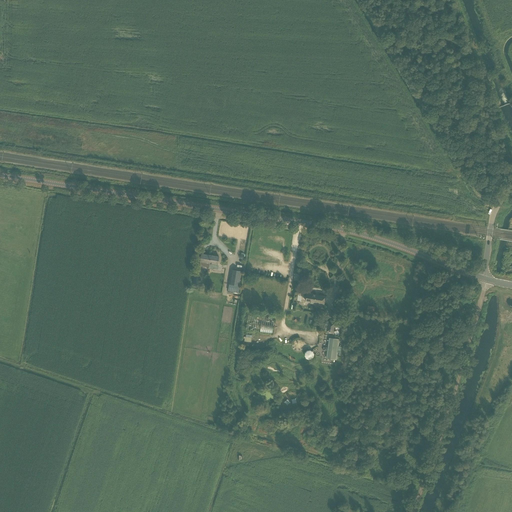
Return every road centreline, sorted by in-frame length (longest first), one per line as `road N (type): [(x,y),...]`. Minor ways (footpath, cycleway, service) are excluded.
road 1 (tertiary): [(482,278),(336,227),(0,175)]
road 2 (track): [(497,204),(475,189),(361,0)]
road 3 (track): [(413,511),(486,279)]
road 4 (track): [(511,150),(457,0)]
